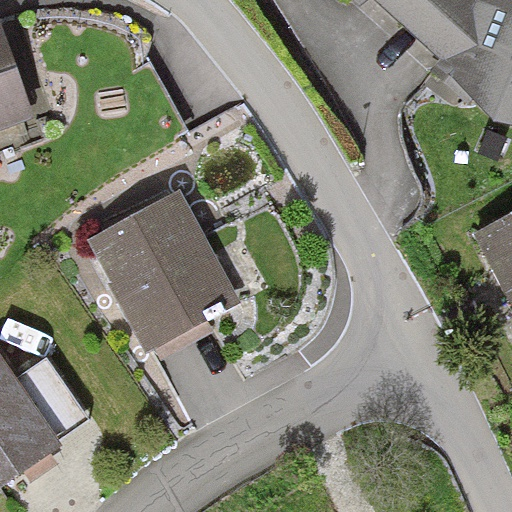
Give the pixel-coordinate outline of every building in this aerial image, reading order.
[(378,0),(375,3),(446,64),(479,48),(475,23),(472,9),(475,0),(378,0)] [(479,48),(446,64),(496,118),(511,122),(511,0),(485,0),(475,23),(479,48)] [(1,29),(0,29),(0,135),(34,123),(1,29)] [(180,200),(93,247),(151,355),(238,308),(180,200)] [(511,209),(475,227),(511,309),(511,209)] [(0,363),(0,493),(61,451),(0,363)]
